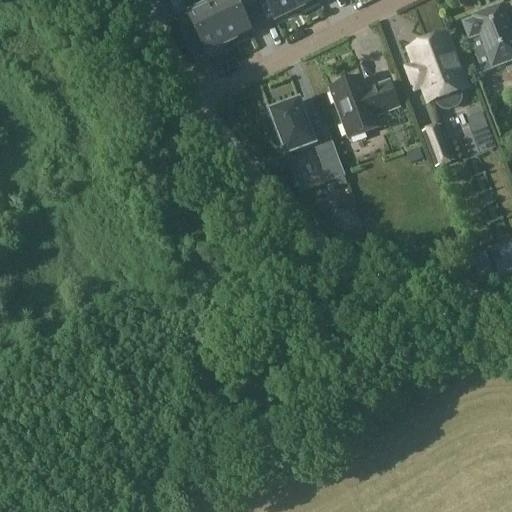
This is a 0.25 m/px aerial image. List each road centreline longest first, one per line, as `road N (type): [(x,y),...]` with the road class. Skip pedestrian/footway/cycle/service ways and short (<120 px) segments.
road 1 (residential): [(511,309),(381,272),(315,237),(268,194),(199,99)]
road 2 (residential): [(402,0),(199,99)]
